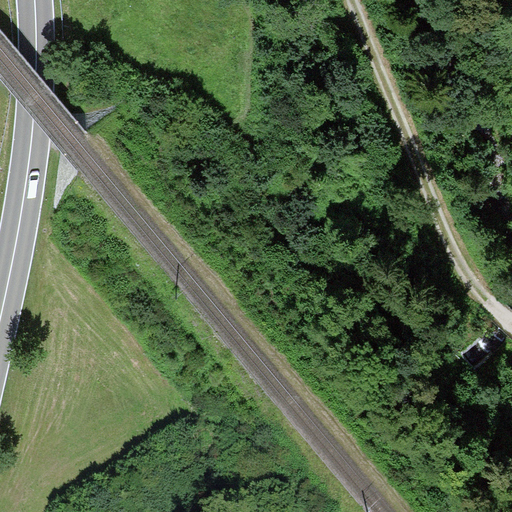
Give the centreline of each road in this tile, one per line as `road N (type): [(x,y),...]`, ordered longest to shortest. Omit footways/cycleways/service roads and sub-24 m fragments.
road 1 (track): [(349,0),(480,294),(511,335)]
road 2 (primary): [(0,324),(34,120),(35,0)]
